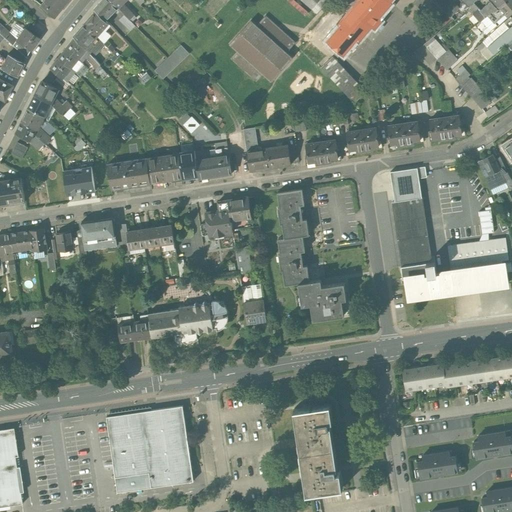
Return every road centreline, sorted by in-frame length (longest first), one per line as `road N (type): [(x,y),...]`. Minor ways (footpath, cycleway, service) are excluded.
road 1 (residential): [(0,221),(360,167)]
road 2 (secondary): [(0,408),(207,377)]
road 3 (residential): [(360,167),(388,348)]
road 4 (secondary): [(207,377),(384,349)]
road 5 (residential): [(360,167),(464,154),(511,126)]
road 6 (residential): [(207,377),(224,494),(201,511)]
road 7 (residential): [(403,490),(384,349)]
road 8 (residential): [(0,137),(62,29)]
road 9 (secondary): [(388,348),(511,330)]
